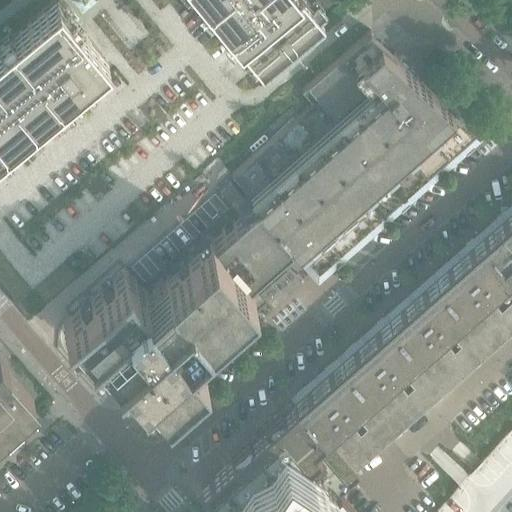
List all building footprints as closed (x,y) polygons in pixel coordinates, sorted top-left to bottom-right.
[(0,156),(1,158),(13,148),(9,142),(24,129),(29,135),(41,125),(36,119),(52,106),(57,112),(69,102),(64,96),(108,60),(77,23),(82,18),(67,0),(65,0),(61,4),(57,0),(56,0),(14,35),(9,30),(0,37),(0,43),(2,45),(0,46),(0,156)] [(201,0),(198,3),(208,15),(213,10),(226,26),(221,31),(231,43),(236,38),(249,54),(244,59),(254,71),(259,66),(261,68),(322,18),(320,16),(326,11),(316,0),(314,0),(310,4),(307,0),(201,0)] [(231,174),(125,267),(124,267),(62,321),(64,323),(70,318),(87,337),(87,338),(89,340),(87,342),(95,351),(103,344),(112,354),(111,355),(113,357),(111,359),(119,368),(127,361),(136,371),(135,372),(137,374),(135,376),(143,385),(152,378),(161,388),(160,389),(162,391),(163,390),(165,393),(179,394),(477,132),(453,110),(394,55),(395,54),(370,30),(301,90),(312,102),(231,173),(231,174)] [(427,408),(470,370),(442,338),(442,337),(439,333),(446,327),(449,331),(462,346),(459,348),(473,366),(511,332),(511,322),(486,292),(493,286),(496,291),(505,300),(511,294),(511,302),(506,307),(511,314),(511,210),(295,401),(324,434),(356,470),(375,453),(345,416),(351,410),(354,414),(367,428),(364,430),(380,449),(423,412),(394,379),(395,378),(392,375),(399,369),(402,373),(402,372),(414,387),(412,389),(427,408)] [(0,431),(17,416),(17,415),(34,401),(2,366),(7,362),(0,354),(0,431)] [(324,434),(295,401),(283,411),(280,407),(262,422),(266,426),(251,439),(248,435),(230,451),(233,455),(201,483),(207,490),(203,493),(218,511),(222,507),(225,511),(352,511),(350,510),(354,506),(339,489),(347,482),(319,450),(313,444),(324,434)] [(511,511),(511,426),(480,461),(475,466),(463,479),(458,484),(439,505),(433,511),(511,511)]
